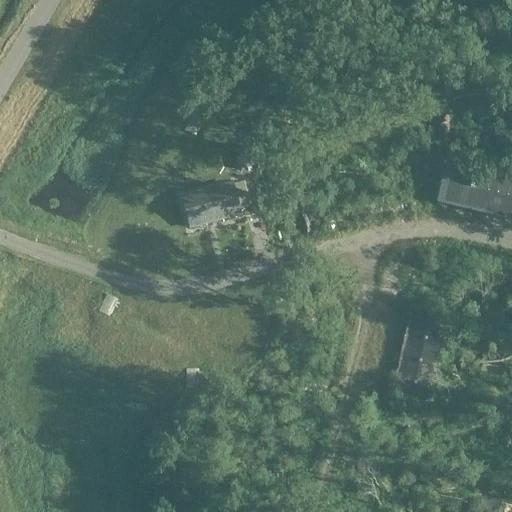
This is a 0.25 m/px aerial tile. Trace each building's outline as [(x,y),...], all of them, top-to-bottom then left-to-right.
[(339,24),(334,20),(337,18),(327,9),(314,23),(324,32),(331,23),(336,28),(339,24)] [(203,122),(202,122),(203,119),(191,114),(184,132),(196,136),(200,126),(206,128),(207,124),(203,122)] [(246,156),(237,159),(240,171),(250,169),(246,156)] [(511,221),(511,180),(447,165),(437,204),(448,207),(468,212),(488,216),(507,221),(511,221)] [(190,229),(241,216),(239,210),(251,207),(244,184),(233,187),(233,186),(182,200),(190,229)] [(123,303),(117,301),(118,300),(119,298),(107,293),(99,310),(111,315),(116,305),(121,307),(123,303)] [(490,345),(492,341),(498,343),(500,339),(494,336),(502,318),(508,320),(510,316),(504,313),(506,309),(487,300),(471,337),(490,345)] [(391,400),(430,409),(449,330),(410,320),(407,331),(402,351),(400,361),(398,371),(393,390),(391,400)] [(204,375),(198,375),(198,373),(198,372),(185,372),(185,391),(198,390),(198,379),(204,379),(204,375)]
